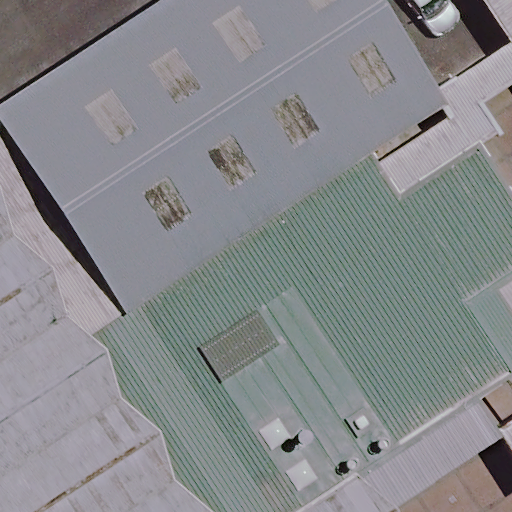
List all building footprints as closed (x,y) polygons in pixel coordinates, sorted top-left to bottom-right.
[(337,0),(158,0),(0,102),(0,189),(77,308),(401,98),(337,0)] [(511,0),(444,0),(511,103),(511,0)] [(511,268),(401,98),(77,308),(210,511),(275,511),(511,359),(511,268)] [(0,511),(153,511),(0,277),(0,511)] [(511,464),(511,423),(493,436),(511,464)]
